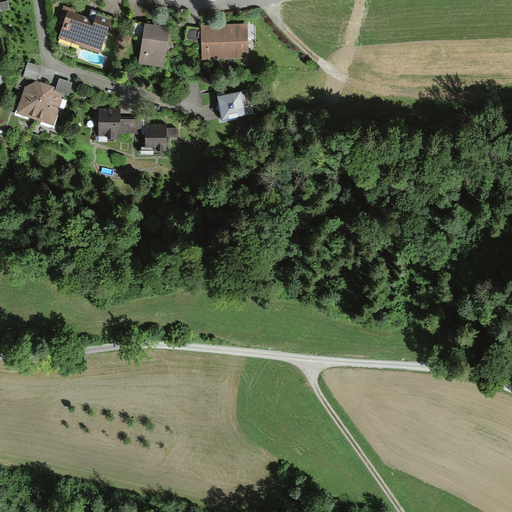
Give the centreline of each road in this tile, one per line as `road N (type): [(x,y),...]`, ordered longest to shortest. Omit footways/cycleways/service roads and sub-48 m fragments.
road 1 (track): [(511,389),(434,367),(166,348),(0,363)]
road 2 (track): [(272,0),(279,21),(360,88),(472,92)]
road 3 (residential): [(37,0),(51,63),(204,113)]
road 4 (track): [(306,360),(315,387),(403,511)]
